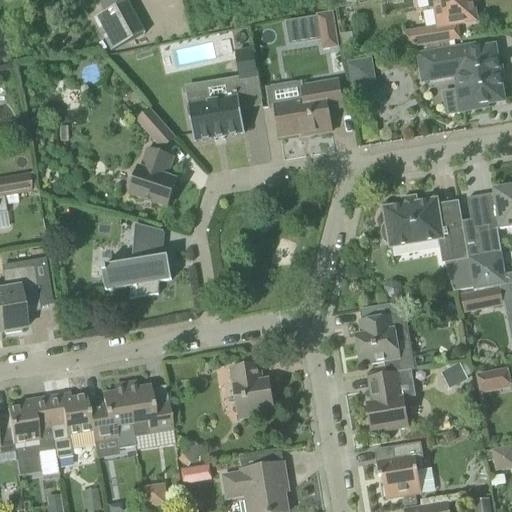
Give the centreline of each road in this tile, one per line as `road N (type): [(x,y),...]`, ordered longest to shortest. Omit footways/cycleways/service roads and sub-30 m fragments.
road 1 (residential): [(212,331),(197,234),(214,181),(303,165),(356,169)]
road 2 (residential): [(0,370),(212,331)]
road 3 (residential): [(346,511),(309,317)]
road 4 (residential): [(356,169),(511,142)]
road 5 (residential): [(309,317),(356,169)]
